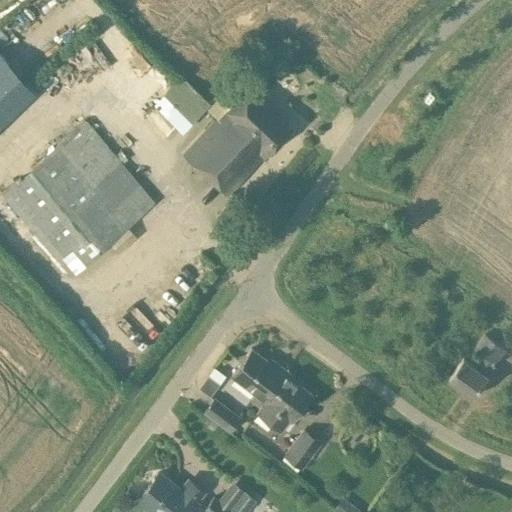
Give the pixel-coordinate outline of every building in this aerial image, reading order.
[(185,155),(227,193),(263,153),(264,154),(289,127),(246,88),(185,155)] [(2,193),(72,274),(155,203),(86,120),(2,193)] [(449,378),(475,396),(489,376),(488,375),(506,349),(485,334),(475,348),(484,354),(475,366),(464,358),(449,378)] [(260,407),(286,374),(251,349),(231,376),(256,394),(252,400),(260,407)] [(201,386),(214,395),(229,373),(215,364),(201,386)] [(260,407),(257,412),(280,429),(288,418),(291,420),(311,393),(286,374),(260,407)] [(214,400),(205,412),(229,429),(237,418),(214,400)] [(212,420),(208,426),(213,430),(217,424),(212,420)] [(303,431),(285,455),(301,466),(319,441),(303,431)] [(157,473),(138,498),(156,511),(188,511),(195,503),(194,502),(202,491),(189,480),(180,491),(157,473)] [(234,511),(214,496),(202,511),(203,511),(234,511)] [(334,509),(338,511),(367,511),(343,496),(334,509)]
